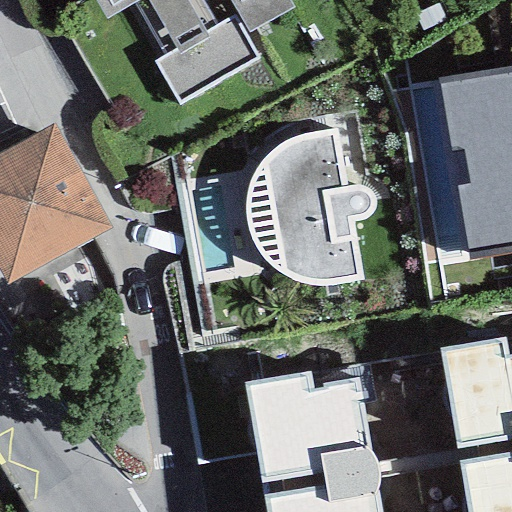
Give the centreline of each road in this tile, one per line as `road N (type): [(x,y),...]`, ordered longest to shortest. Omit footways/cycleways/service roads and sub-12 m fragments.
road 1 (residential): [(170,511),(176,467),(119,213),(6,0)]
road 2 (tertiary): [(96,511),(46,455),(0,379)]
